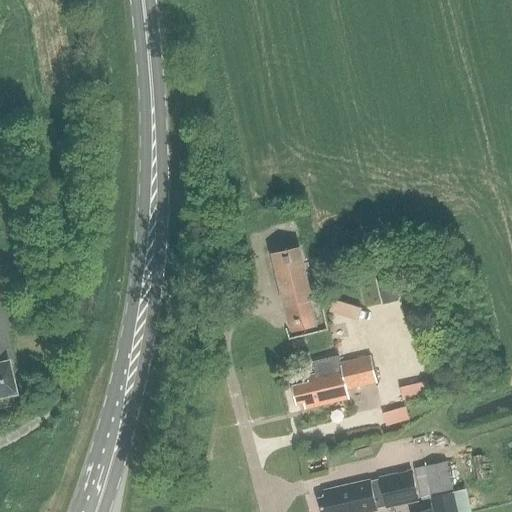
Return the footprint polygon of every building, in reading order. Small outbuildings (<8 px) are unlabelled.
[(292,332),(316,327),(310,301),(312,300),(300,249),(273,256),(284,306),(286,306),(292,332)] [(0,286),(0,395),(14,392),(7,360),(11,359),(5,330),(10,329),(0,286)] [(315,377),(307,378),(309,385),(293,388),(297,406),(303,404),(305,410),(349,400),(346,388),(376,381),(371,358),(340,365),(338,358),(312,364),(315,377)] [(413,467),(420,498),(430,496),(452,491),(445,460),(413,467)] [(376,511),(377,511),(419,502),(412,472),(323,493),(324,499),(319,501),(321,511),(376,511)] [(460,511),(470,511),(481,509),(475,485),(455,490),(460,511)] [(456,511),(452,491),(430,496),(431,504),(408,509),(408,511),(456,511)]
